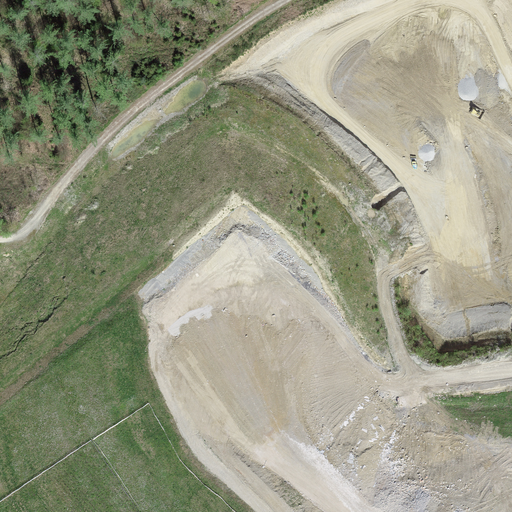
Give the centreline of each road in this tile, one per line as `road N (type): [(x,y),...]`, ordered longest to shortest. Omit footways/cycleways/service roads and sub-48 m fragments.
road 1 (track): [(0,236),(11,235),(156,96)]
road 2 (track): [(291,0),(249,21),(156,96)]
road 3 (unknown): [(379,226),(511,223)]
